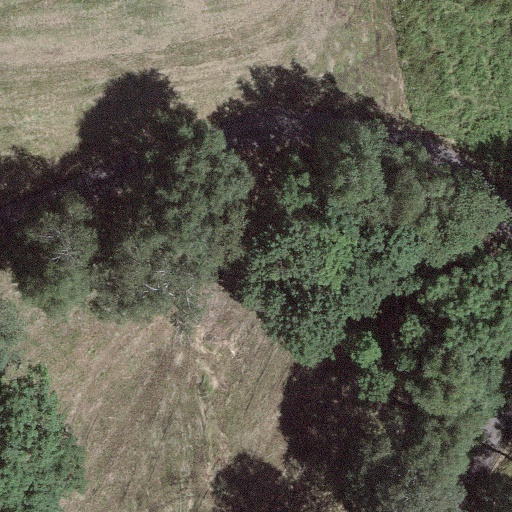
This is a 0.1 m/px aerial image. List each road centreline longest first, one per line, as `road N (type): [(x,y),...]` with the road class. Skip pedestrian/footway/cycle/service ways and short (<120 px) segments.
road 1 (unclassified): [(511,226),(483,191),(431,158),(307,128),(195,147),(0,226)]
road 2 (unclassified): [(451,511),(511,399)]
